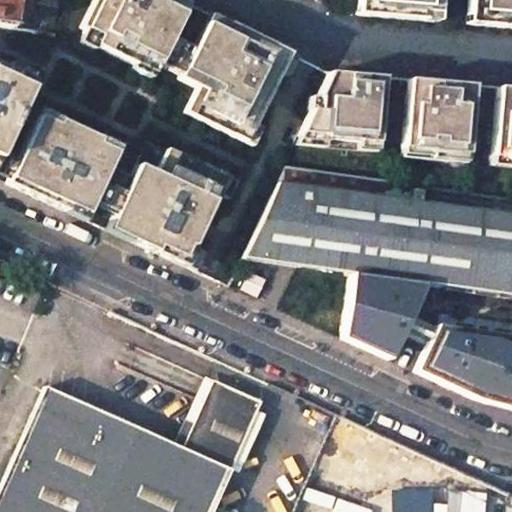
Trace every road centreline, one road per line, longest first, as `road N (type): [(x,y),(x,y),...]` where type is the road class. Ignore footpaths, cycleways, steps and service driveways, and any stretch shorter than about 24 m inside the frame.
road 1 (unclassified): [(0,218),(511,462)]
road 2 (residential): [(251,0),(318,35),(511,57)]
